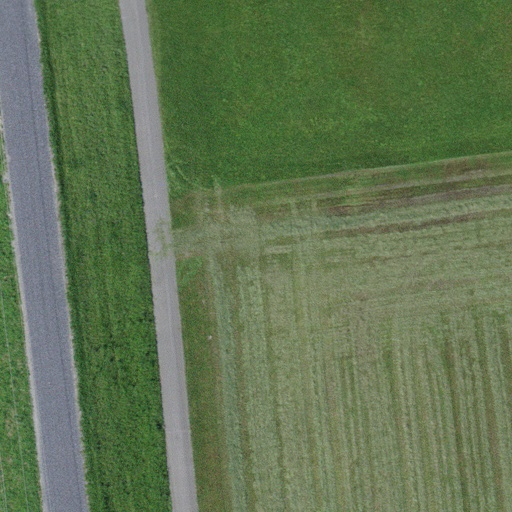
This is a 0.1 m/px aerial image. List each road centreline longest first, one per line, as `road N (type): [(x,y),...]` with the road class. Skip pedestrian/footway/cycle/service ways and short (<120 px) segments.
road 1 (track): [(11,0),(66,511)]
road 2 (track): [(139,0),(193,511)]
